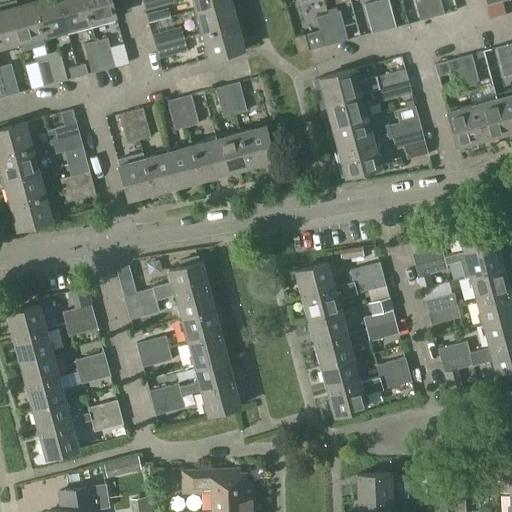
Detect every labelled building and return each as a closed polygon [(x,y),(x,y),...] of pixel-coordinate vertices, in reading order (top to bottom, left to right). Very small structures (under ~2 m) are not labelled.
[(16,0),(7,3),(18,41),(20,51),(44,45),(43,40),(41,35),(32,0),(30,0),(17,4),(16,0)] [(32,0),(41,35),(43,40),(56,37),(54,31),(64,29),(56,0),(32,0)] [(56,0),(64,29),(90,21),(84,0),(56,0)] [(84,0),(90,21),(114,15),(110,0),(84,0)] [(172,0),(141,0),(143,9),(173,1),(172,0)] [(225,0),(194,8),(201,33),(236,24),(232,9),(238,7),(235,0),(225,0)] [(371,32),(382,29),(374,0),(373,0),(363,3),(371,32)] [(374,0),(382,29),(395,26),(387,0),(374,0)] [(413,0),(419,19),(430,16),(425,0),(413,0)] [(425,0),(430,16),(443,12),(439,0),(425,0)] [(0,51),(8,49),(6,44),(18,41),(7,3),(0,4),(0,51)] [(326,13),(334,42),(346,38),(338,9),(326,13)] [(322,45),(334,42),(326,13),(315,16),(322,45)] [(236,24),(201,33),(198,33),(200,43),(204,42),(208,57),(243,48),(242,47),(246,47),(244,38),(240,39),(236,24)] [(154,45),(183,37),(180,25),(151,33),(154,45)] [(307,48),(303,33),(292,36),(297,51),(307,48)] [(95,39),(102,69),(114,66),(106,36),(95,39)] [(183,37),(154,45),(157,57),(186,49),(183,37)] [(90,72),(102,69),(95,39),(82,43),(90,72)] [(503,75),(511,73),(511,53),(509,43),(494,46),(503,75)] [(46,53),(54,82),(66,79),(58,50),(46,53)] [(42,85),(54,82),(46,53),(34,56),(42,85)] [(459,56),(467,85),(478,82),(470,53),(459,56)] [(455,89),(467,85),(459,56),(446,60),(455,89)] [(0,65),(0,74),(6,95),(18,92),(10,63),(0,65)] [(85,64),(67,69),(70,77),(88,73),(85,64)] [(375,75),(374,75),(378,88),(407,79),(404,68),(404,67),(375,75)] [(318,77),(313,78),(319,101),(324,100),(358,91),(359,93),(378,88),(374,75),(360,79),(357,68),(352,69),(352,68),(318,77)] [(407,79),(378,88),(381,100),(400,94),(411,91),(407,79)] [(227,83),(234,112),(246,109),(238,80),(227,83)] [(222,115),(234,112),(227,83),(213,87),(222,115)] [(507,94),(497,97),(507,135),(511,133),(511,88),(506,90),(507,94)] [(324,100),(319,101),(326,126),(327,126),(331,125),(365,116),(359,93),(358,91),(324,100)] [(178,96),(186,126),(197,122),(190,93),(178,96)] [(174,129),(186,126),(178,96),(166,100),(174,129)] [(498,137),(507,135),(497,97),(471,104),(480,138),(496,134),(498,137)] [(390,134),(420,126),(414,103),(403,106),(393,109),(397,121),(387,124),(390,134)] [(464,142),(480,138),(471,104),(446,110),(455,145),(456,145),(457,148),(465,146),(464,142)] [(130,109),(138,138),(149,135),(141,106),(130,109)] [(125,141),(138,138),(130,109),(117,113),(125,141)] [(327,126),(326,126),(329,136),(333,134),(337,148),(371,139),(365,116),(331,125),(327,126)] [(0,126),(0,153),(35,144),(29,120),(23,121),(0,126)] [(49,140),(78,133),(75,121),(45,129),(49,140)] [(239,131),(249,166),(264,162),(265,165),(274,163),(273,159),(264,124),(239,131)] [(420,126),(390,134),(394,148),(424,140),(420,126)] [(233,170),(249,166),(239,131),(215,137),(225,175),(233,173),(233,170)] [(78,133),(49,140),(52,153),(81,145),(78,133)] [(217,178),(225,175),(215,137),(191,144),(200,179),(215,175),(217,178)] [(371,139),(337,148),(342,166),(342,167),(338,168),(341,177),(344,176),(379,166),(371,139)] [(35,144),(0,153),(0,170),(0,172),(0,171),(0,179),(2,179),(37,170),(33,158),(38,157),(35,144)] [(184,183),(200,179),(191,144),(167,150),(177,188),(185,186),(184,183)] [(169,191),(177,188),(167,150),(143,157),(152,192),(168,187),(169,191)] [(136,196),(152,192),(143,157),(117,164),(127,199),(128,201),(137,199),(136,196)] [(62,189),(91,181),(88,169),(58,177),(62,189)] [(2,179),(0,179),(2,187),(4,187),(9,203),(43,194),(37,170),(2,179)] [(91,181),(62,189),(65,201),(94,193),(91,181)] [(43,194),(9,203),(13,220),(11,221),(13,229),(15,228),(39,222),(50,219),(43,194)] [(463,251),(495,242),(488,217),(456,226),(463,251)] [(463,251),(443,256),(445,263),(459,260),(464,277),(470,276),(502,268),(495,242),(463,251)] [(414,264),(443,256),(439,244),(411,252),(414,264)] [(362,254),(361,245),(339,248),(340,258),(362,254)] [(155,285),(151,286),(155,298),(164,295),(174,293),(207,285),(200,260),(198,261),(197,256),(180,261),(181,265),(168,268),(171,281),(155,285)] [(443,256),(414,264),(417,276),(447,269),(443,256)] [(352,280),(382,272),(379,260),(349,268),(352,280)] [(300,294),(332,285),(326,261),(294,270),(300,294)] [(476,300),(508,291),(502,268),(470,276),(476,300)] [(307,319),(339,311),(336,298),(385,284),(382,272),(352,280),(332,285),(300,294),(307,319)] [(91,301),(87,285),(68,289),(73,305),(91,301)] [(207,285),(174,293),(181,316),(213,308),(207,285)] [(135,291),(122,294),(126,306),(155,298),(151,286),(135,291)] [(483,324),(511,315),(511,306),(508,291),(476,300),(483,324)] [(424,300),(427,313),(456,305),(452,292),(424,300)] [(155,298),(126,306),(129,318),(158,310),(155,298)] [(64,323),(93,315),(90,302),(61,311),(64,323)] [(13,337),(45,328),(38,303),(6,312),(13,337)] [(456,305),(427,313),(430,323),(459,315),(456,305)] [(213,308),(181,316),(187,340),(219,331),(213,308)] [(365,329),(395,322),(391,308),(362,316),(365,329)] [(314,343),(346,335),(339,311),(307,319),(314,343)] [(93,315),(64,323),(67,335),(96,327),(93,315)] [(489,347),(511,341),(511,315),(483,324),(489,347)] [(395,322),(365,329),(368,340),(397,332),(395,322)] [(19,360),(51,351),(45,328),(13,337),(19,360)] [(219,331),(187,340),(194,365),(226,357),(219,331)] [(138,352),(167,345),(164,334),(135,342),(138,352)] [(320,367),(352,358),(346,335),(314,343),(320,367)] [(440,360),(469,353),(465,340),(437,347),(440,360)] [(511,341),(489,347),(469,353),(440,360),(443,371),(492,359),(495,371),(511,366),(511,341)] [(167,345),(138,352),(142,366),(171,358),(167,345)] [(25,383),(57,375),(51,351),(19,360),(25,383)] [(77,369),(106,362),(102,351),(74,359),(77,369)] [(177,382),(148,390),(151,401),(180,393),(200,388),(232,380),(226,357),(194,365),(197,377),(195,378),(193,380),(194,383),(178,387),(177,382)] [(375,364),(378,376),(407,369),(404,357),(375,364)] [(326,390),(358,382),(352,358),(320,367),(326,390)] [(106,362),(77,369),(80,382),(109,375),(106,362)] [(358,382),(326,390),(333,415),(365,406),(361,393),(410,380),(407,369),(378,377),(358,382)] [(32,408),(64,399),(57,375),(25,383),(32,408)] [(200,388),(180,393),(181,396),(201,390),(207,414),(239,405),(232,380),(200,388)] [(180,393),(151,401),(154,414),(183,406),(181,396),(180,393)] [(64,399),(32,408),(38,432),(70,423),(89,418),(119,410),(115,398),(86,406),(87,409),(68,414),(68,415),(64,399)] [(119,410),(89,418),(93,430),(122,422),(119,410)] [(70,423),(38,432),(45,457),(77,448),(70,423)] [(138,454),(114,460),(118,474),(141,468),(140,462),(138,454)] [(210,491),(211,510),(253,508),(252,484),(246,478),(238,479),(238,467),(181,470),(182,492),(210,491)] [(357,498),(390,496),(389,471),(355,473),(357,498)] [(453,477),(453,494),(464,493),(473,493),(473,476),(453,477)] [(435,494),(446,494),(445,477),(435,478),(435,494)] [(93,511),(93,509),(108,506),(105,482),(57,489),(60,509),(46,511),(45,511),(93,511)] [(464,493),(453,494),(454,511),(464,511),(464,493)] [(150,511),(147,494),(129,497),(131,511),(150,511)] [(436,511),(446,511),(446,494),(435,494),(436,511)] [(357,511),(390,511),(390,496),(357,498),(357,511)]
